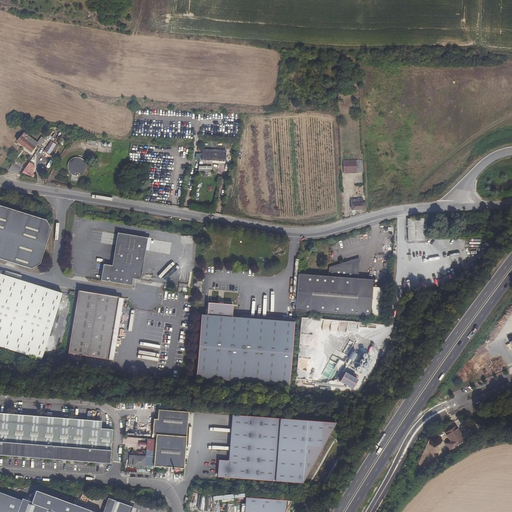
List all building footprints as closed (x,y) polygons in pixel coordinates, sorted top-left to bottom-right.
[(19,143),(26,135),(23,132),(16,140),(19,143)] [(30,152),(36,144),(26,135),(19,143),(30,152)] [(51,156),(57,147),(50,142),(43,151),(51,156)] [(213,158),(213,149),(200,149),(200,158),(213,158)] [(68,162),(68,163),(67,163),(67,164),(67,165),(67,166),(67,167),(67,168),(67,169),(67,170),(67,171),(68,171),(68,172),(68,173),(69,173),(69,174),(70,174),(71,175),(72,175),(72,176),(73,176),(74,176),(75,176),(76,176),(77,176),(78,176),(79,176),(80,176),(80,175),(81,175),(82,174),(83,174),(83,173),(84,173),(84,172),(84,171),(85,171),(85,170),(85,169),(85,168),(85,167),(85,166),(85,165),(85,164),(85,163),(84,163),(84,162),(84,161),(83,161),(83,160),(82,160),(81,159),(80,159),(80,158),(79,158),(78,158),(77,158),(76,158),(75,158),(74,158),(73,158),(72,158),(72,159),(71,159),(70,160),(69,160),(69,161),(68,161),(68,162)] [(342,158),(343,170),(353,170),(352,158),(342,158)] [(22,168),(14,162),(8,171),(17,174),(22,168)] [(31,177),(35,165),(26,162),(22,173),(31,177)] [(363,202),(362,202),(362,199),(350,199),(351,209),(363,209),(364,207),(365,206),(364,204),(363,202)] [(0,259),(31,269),(39,265),(50,230),(46,221),(0,206),(0,259)] [(424,240),(423,217),(407,218),(408,241),(424,240)] [(111,266),(103,265),(100,281),(131,286),(132,279),(140,280),(147,238),(117,233),(111,266)] [(358,279),(359,263),(355,260),(329,267),(328,277),(298,275),(295,312),(370,317),(373,281),(358,280),(358,279)] [(25,282),(0,274),(0,347),(41,360),(62,294),(25,282)] [(120,316),(115,315),(118,298),(78,291),(68,354),(83,356),(108,360),(112,334),(117,335),(119,327),(121,327),(121,323),(119,323),(120,316)] [(211,316),(205,316),(199,378),(289,386),(294,323),(236,318),(237,306),(227,305),(227,302),(222,302),(222,305),(212,304),(211,316)] [(312,382),(314,318),(298,317),(296,388),(312,389),(313,382),(312,382)] [(322,319),(321,331),(345,332),(346,320),(322,319)] [(117,335),(112,334),(108,360),(113,361),(117,335)] [(504,365),(509,363),(511,361),(511,340),(497,347),(504,365)] [(350,352),(347,359),(352,362),(355,354),(350,352)] [(81,368),(83,356),(68,354),(66,365),(81,368)] [(359,380),(346,372),(341,382),(353,389),(359,380)] [(186,438),(187,413),(157,411),(156,420),(153,420),(151,435),(155,436),(186,438)] [(0,415),(0,454),(9,455),(9,457),(39,459),(40,457),(54,458),(54,460),(68,461),(72,419),(63,419),(63,420),(52,419),(52,418),(33,416),(33,418),(22,417),(22,415),(3,414),(3,416),(0,415)] [(279,420),(232,416),(228,462),(219,461),(217,477),(274,482),(279,420)] [(72,419),(68,461),(83,463),(83,461),(97,462),(97,464),(110,465),(112,430),(101,429),(101,421),(92,421),(92,422),(80,421),(80,420),(72,419)] [(337,423),(281,419),(276,481),(303,483),(337,423)] [(451,435),(445,439),(452,449),(462,442),(456,434),(452,436),(451,435)] [(138,454),(130,453),(129,466),(145,467),(146,455),(142,455),(138,454)] [(19,511),(37,511),(45,493),(39,491),(35,501),(25,497),(24,502),(19,511)] [(0,511),(19,511),(24,502),(0,492),(0,511)] [(45,493),(37,511),(90,511),(91,511),(45,493)] [(284,511),(286,510),(286,501),(244,498),(243,511),(284,511)] [(130,511),(133,507),(110,499),(105,511),(93,511),(91,511),(90,511),(130,511)]
